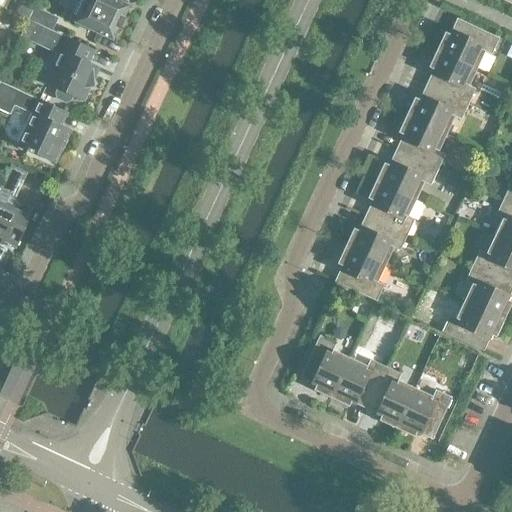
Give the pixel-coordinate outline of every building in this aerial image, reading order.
[(116,0),(76,0),(68,18),(112,39),(117,28),(119,28),(123,18),(121,17),(127,6),(116,1),(116,0)] [(57,20),(58,18),(34,7),(28,20),(52,31),(52,29),(51,28),(55,19),(57,20)] [(444,32),(436,50),(476,69),(484,51),(491,54),(498,38),(456,18),(455,20),(457,21),(453,29),(451,29),(449,34),(444,32)] [(93,50),(52,31),(28,20),(20,36),(60,55),(46,84),(58,89),(60,91),(68,95),(71,95),(83,101),(89,87),(93,87),(91,66),(91,65),(87,63),(88,62),(87,61),(91,52),(92,53),(93,50)] [(468,86),(476,69),(436,50),(428,67),(432,70),(430,75),(431,76),(427,84),(426,84),(426,85),(468,104),(475,89),(468,86)] [(2,52),(0,55),(0,59),(6,63),(10,56),(2,52)] [(58,112),(59,110),(0,82),(0,109),(9,113),(12,105),(32,114),(18,146),(27,150),(26,151),(32,153),(54,163),(69,130),(53,122),(54,121),(53,121),(57,112),(58,112)] [(460,120),(468,104),(426,85),(425,86),(426,86),(422,95),(421,94),(418,100),(414,97),(406,115),(446,134),(454,117),(460,120)] [(438,151),(446,134),(406,115),(397,133),(402,135),(399,141),(400,141),(397,150),(395,149),(395,150),(437,170),(444,154),(438,151)] [(430,185),(437,170),(395,150),(394,151),(396,152),(392,160),(391,160),(388,165),(383,163),(375,181),(415,199),(423,182),(430,185)] [(0,186),(0,243),(1,244),(3,241),(15,246),(33,207),(14,199),(26,172),(10,165),(0,186)] [(407,217),(415,199),(375,181),(367,198),(371,201),(369,206),(370,207),(366,215),(365,214),(364,215),(407,235),(414,220),(407,217)] [(511,185),(509,184),(502,200),(511,204),(511,185)] [(511,204),(502,200),(495,216),(501,219),(493,236),(511,244),(511,204)] [(399,251),(407,235),(364,215),(364,216),(365,217),(361,225),(360,225),(357,230),(353,228),(345,246),(385,265),(393,248),(399,251)] [(511,244),(493,236),(485,253),(479,250),(472,265),(511,284),(511,244)] [(377,282),(385,265),(345,246),(336,264),(341,266),(339,271),(340,272),(336,280),(335,280),(334,282),(376,301),(383,285),(377,282)] [(511,284),(472,265),(464,281),(471,284),(463,301),(503,320),(511,302),(507,300),(509,295),(508,294),(511,285),(511,284)] [(495,338),(503,320),(463,301),(455,318),(448,315),(441,332),(483,351),(484,349),(483,349),(487,340),(488,341),(490,335),(495,338)] [(331,398),(349,358),(332,350),(335,343),(319,336),(299,378),(301,379),(302,378),(310,382),(309,383),(315,385),(313,390),(331,398)] [(365,409),(385,367),(370,359),(367,366),(349,358),(331,398),(348,406),(350,402),(356,404),(357,403),(365,407),(364,408),(365,409)] [(396,429),(415,388),(397,380),(400,374),(385,367),(365,409),(366,409),(367,408),(375,412),(375,413),(380,416),(378,420),(396,429)] [(432,396),(415,388),(396,429),(413,437),(416,432),(421,435),(422,434),(430,438),(430,439),(432,440),(432,438),(443,414),(451,397),(435,390),(432,396)] [(449,417),(443,414),(432,438),(438,441),(449,417)]
